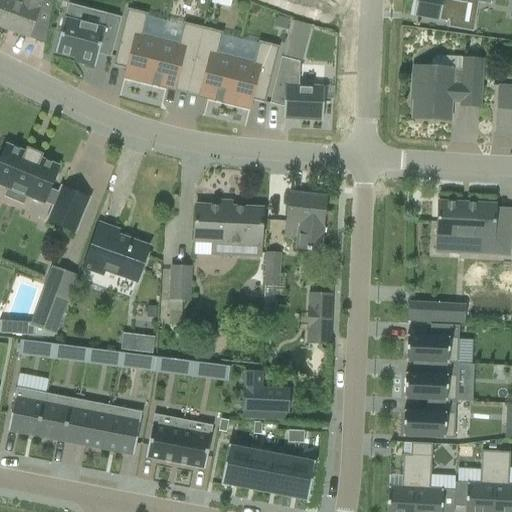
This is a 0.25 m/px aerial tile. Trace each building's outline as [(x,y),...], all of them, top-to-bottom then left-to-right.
[(0,0),(0,28),(28,39),(42,0),(20,0),(20,3),(12,0),(0,0)] [(286,13),(290,1),(287,0),(280,0),(277,9),(286,13)] [(416,0),(413,17),(460,25),(464,1),(490,6),(491,0),(416,0)] [(290,1),(286,13),(296,16),(300,4),(290,1)] [(127,10),(113,67),(125,70),(123,79),(145,84),(156,40),(142,36),(148,15),(127,10)] [(98,55),(111,58),(121,19),(107,15),(103,29),(64,19),(55,54),(81,61),(80,65),(95,69),(98,55)] [(289,21),(277,17),(274,28),(286,31),(289,21)] [(291,21),(281,59),(299,63),(301,64),(307,40),(305,40),(308,26),(291,21)] [(156,40),(145,84),(166,90),(175,92),(177,83),(189,85),(203,29),(183,24),(183,26),(165,22),(160,41),(156,40)] [(203,29),(189,85),(201,88),(198,98),(207,100),(228,105),(239,60),(235,60),(218,55),(222,36),(223,34),(203,29)] [(239,60),(228,105),(250,111),(252,101),(265,104),(279,48),(258,43),(253,64),(239,60)] [(281,59),(269,105),(283,108),(283,120),(322,122),(324,88),(298,87),(299,63),(281,59)] [(479,108),(482,61),(463,60),(463,70),(413,68),(411,101),(414,101),(413,120),(449,122),(451,97),(461,98),(460,107),(479,108)] [(511,87),(498,86),(495,136),(496,136),(497,133),(511,133),(511,87)] [(44,203),(54,207),(47,222),(75,233),(89,200),(61,188),(59,194),(49,190),(58,168),(40,160),(41,156),(27,150),(25,154),(6,146),(0,161),(0,185),(9,190),(6,197),(23,204),(26,197),(43,204),(44,203)] [(321,242),(327,198),(289,193),(284,236),(295,238),(293,250),(320,253),(321,242)] [(495,206),(438,203),(436,237),(465,238),(464,254),(509,257),(510,239),(493,238),(495,206)] [(210,244),(210,255),(260,257),(260,245),(261,245),(262,210),(195,207),(193,244),(210,244)] [(100,226),(84,267),(102,274),(103,271),(136,283),(148,248),(115,237),(117,231),(100,226)] [(266,287),(282,287),(283,252),(267,252),(266,287)] [(51,267),(42,291),(38,300),(63,310),(67,300),(76,276),(51,267)] [(188,302),(190,267),(171,267),(170,301),(188,302)] [(330,345),(332,295),(308,294),(306,344),(330,345)] [(408,303),(407,322),(450,324),(451,306),(408,303)] [(406,337),(405,363),(428,364),(457,365),(471,365),(472,342),(458,342),(459,327),(430,326),(429,338),(406,337)] [(42,344),(40,359),(52,361),(54,346),(42,344)] [(75,348),(73,363),(85,365),(87,350),(75,348)] [(109,352),(107,368),(119,369),(121,354),(109,352)] [(143,357),(141,372),(153,374),(155,358),(143,357)] [(181,361),(180,375),(191,376),(193,363),(181,361)] [(405,374),(403,400),(427,401),(455,402),(457,365),(428,364),(428,375),(405,374)] [(217,366),(215,380),(227,381),(229,367),(217,366)] [(246,416),(290,418),(291,394),(265,393),(265,377),(247,376),(246,416)] [(16,389),(7,432),(37,438),(46,395),(16,389)] [(68,427),(73,428),(79,401),(46,395),(37,438),(65,443),(68,427)] [(112,407),(79,401),(73,428),(79,429),(76,445),(103,451),(112,407)] [(403,412),(402,438),(444,440),(454,440),(455,402),(427,401),(426,413),(403,412)] [(112,407),(103,451),(133,456),(142,413),(112,407)] [(175,464),(183,421),(153,415),(145,458),(175,464)] [(212,427),(183,421),(175,464),(204,470),(212,427)] [(221,421),(219,431),(225,433),(228,422),(221,421)] [(261,436),(261,430),(262,423),(253,423),(253,435),(261,436)] [(288,432),(287,444),(295,445),(296,433),(288,432)] [(296,433),(295,445),(303,445),(304,433),(296,433)] [(411,444),(410,456),(417,457),(431,458),(432,445),(411,444)] [(228,446),(220,486),(222,486),(242,490),(243,488),(250,453),(250,450),(230,446),(228,446)] [(243,488),(242,490),(264,494),(264,492),(271,457),(271,454),(250,450),(250,453),(243,488)] [(454,492),(453,508),(465,508),(464,511),(492,511),(496,453),(481,452),(480,471),(479,485),(457,483),(455,483),(454,492)] [(496,453),(492,511),(511,511),(511,486),(508,486),(510,454),(496,453)] [(264,492),(264,494),(285,498),(285,496),(292,461),(293,458),(271,454),(271,457),(264,492)] [(388,488),(386,511),(414,511),(417,457),(410,456),(403,456),(401,489),(388,488)] [(417,457),(414,511),(452,511),(453,508),(454,492),(455,483),(455,477),(430,476),(431,458),(417,457)] [(285,496),(285,498),(305,502),(307,503),(315,462),(313,462),(293,458),(292,461),(285,496)]
